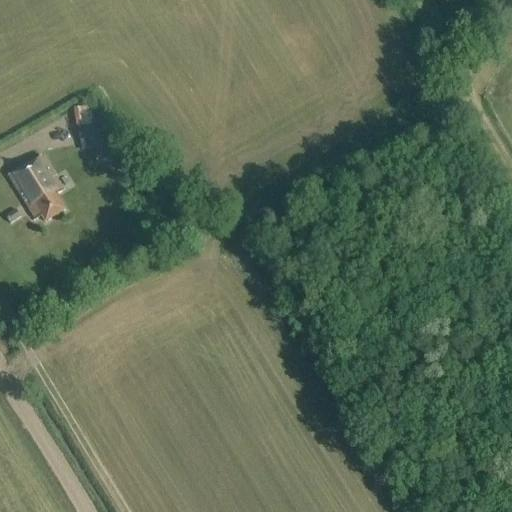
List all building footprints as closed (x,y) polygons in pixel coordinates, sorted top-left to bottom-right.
[(78,130),(96,127),(93,110),(75,112),(78,130)] [(80,144),(104,140),(102,127),(96,127),(78,130),(80,144)] [(131,153),(116,155),(118,166),(133,164),(131,153)] [(45,223),(65,211),(56,196),(62,192),(40,157),(8,177),(35,221),(41,217),(45,223)] [(11,225),(20,218),(15,211),(6,217),(11,225)]
